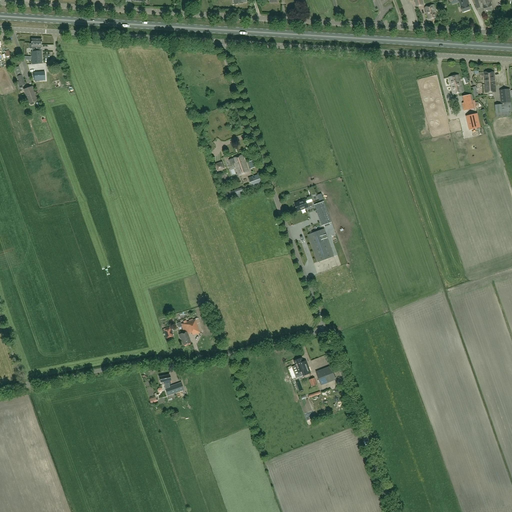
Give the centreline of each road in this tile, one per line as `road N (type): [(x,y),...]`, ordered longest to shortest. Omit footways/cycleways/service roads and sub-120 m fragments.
road 1 (unclassified): [(511,34),(0,2)]
road 2 (primary): [(511,47),(0,16)]
road 3 (unclassified): [(0,390),(135,363),(200,362),(325,330)]
road 4 (unclassified): [(325,330),(221,42)]
road 5 (unclassified): [(511,60),(221,42)]
road 6 (unclassified): [(221,42),(0,29)]
road 7 (unclassified): [(391,511),(325,330)]
